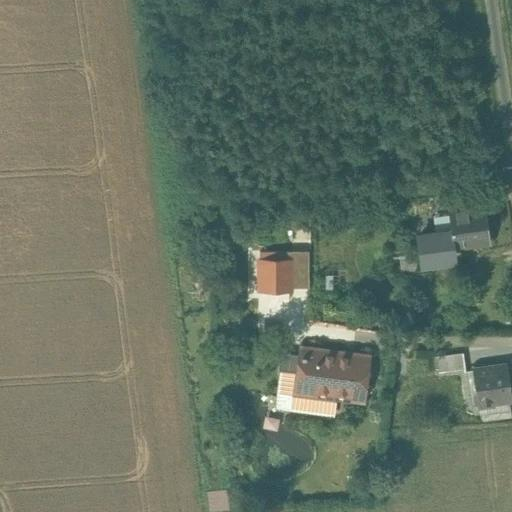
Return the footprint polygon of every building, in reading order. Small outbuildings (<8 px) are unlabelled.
[(484,207),(450,212),(452,228),(454,246),(454,247),(489,242),(484,207)] [(452,228),(428,231),(430,249),(454,246),(452,228)] [(422,253),(400,255),(403,271),(424,268),(422,253)] [(291,260),(259,260),(259,290),(291,290),(291,260)] [(369,355),(300,346),(294,393),(364,402),(369,355)] [(463,353),(437,356),(439,372),(465,369),(463,353)] [(506,365),(474,370),(479,407),(495,405),(494,402),(511,400),(506,365)]
